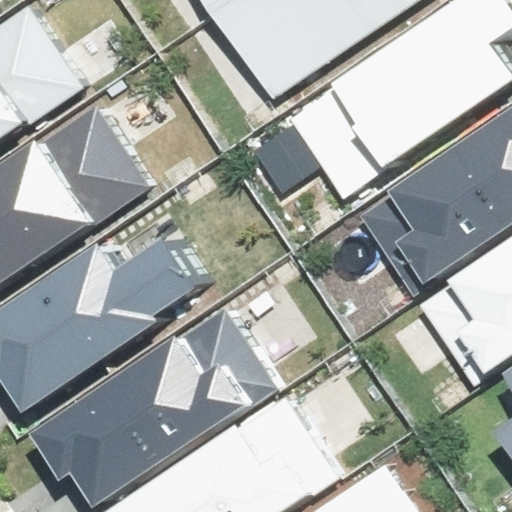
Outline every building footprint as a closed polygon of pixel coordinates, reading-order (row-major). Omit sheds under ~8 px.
[(243,0),(234,7),(293,95),(435,0),(243,0)] [(511,47),(511,0),(469,0),(319,113),(373,185),(511,79),(511,55),(508,50),(511,47)] [(41,5),(0,31),(0,137),(90,79),(41,5)] [(0,276),(145,179),(93,103),(0,166),(0,276)] [(511,125),(383,218),(438,294),(511,240),(511,125)] [(122,228),(0,306),(0,367),(8,380),(29,367),(47,395),(223,281),(187,226),(140,256),(122,228)] [(511,258),(445,310),(508,392),(511,388),(511,258)] [(236,300),(40,425),(60,456),(86,440),(119,491),(289,383),(236,300)] [(281,511),(356,463),(305,386),(112,511),(281,511)] [(317,511),(315,508),(308,511),(377,511),(371,503),(357,511),(317,511)]
